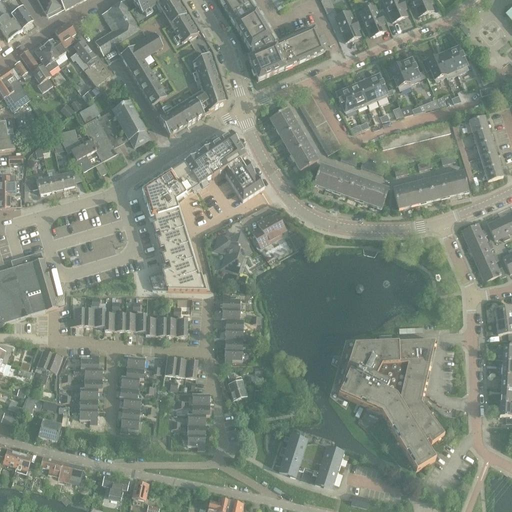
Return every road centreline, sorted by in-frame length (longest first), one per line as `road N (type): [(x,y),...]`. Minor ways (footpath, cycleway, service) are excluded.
road 1 (tertiary): [(243,110),(267,167),(305,215),(379,229),(441,222)]
road 2 (residential): [(243,110),(451,22)]
road 3 (residential): [(511,469),(477,443),(471,296)]
road 4 (residential): [(0,223),(113,195),(173,153)]
road 5 (unclassified): [(280,507),(114,469)]
road 6 (tertiary): [(243,110),(222,48),(194,0)]
